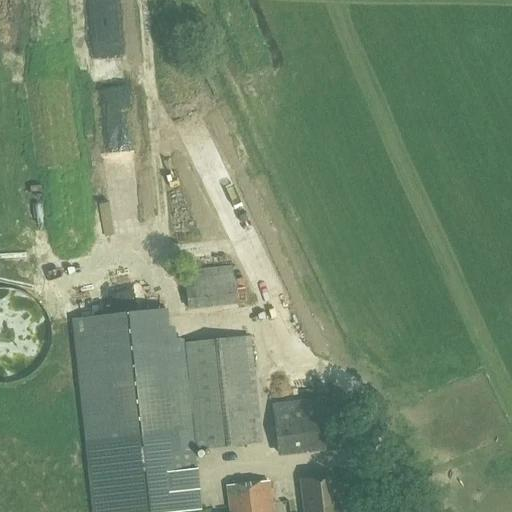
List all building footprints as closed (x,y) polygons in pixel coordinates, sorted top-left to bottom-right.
[(251,78),(262,75),(258,60),(247,63),(251,78)] [(162,282),(163,277),(163,272),(161,267),(159,262),(156,258),(152,254),(147,252),(142,250),(137,249),(132,249),(127,250),(122,253),(118,255),(114,259),(111,264),(109,268),(108,274),(108,279),(109,284),(111,289),(114,293),(117,297),(121,300),(126,302),(131,304),(136,304),(142,303),(147,302),(151,299),(155,296),(158,292),(161,287),(162,282)] [(187,311),(236,305),(231,261),(182,267),(187,311)] [(258,288),(260,296),(283,289),(280,281),(258,288)] [(166,308),(73,318),(93,511),(184,511),(201,510),(195,450),(260,444),(249,336),(170,344),(166,308)] [(307,332),(308,345),(324,344),(324,331),(307,332)] [(276,447),(329,444),(327,396),(274,398),(276,447)] [(233,449),(216,454),(220,466),(237,462),(233,449)] [(301,482),(304,511),(338,511),(334,478),(301,482)] [(273,511),(272,504),(269,481),(226,486),(229,511),(273,511)]
